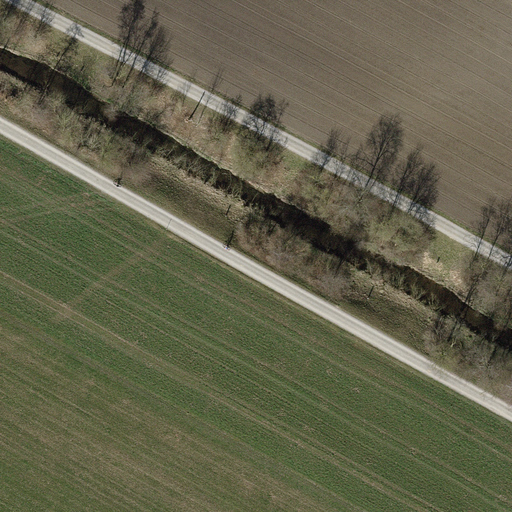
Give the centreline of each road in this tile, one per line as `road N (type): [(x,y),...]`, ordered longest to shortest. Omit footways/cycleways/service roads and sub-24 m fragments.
road 1 (track): [(0,123),(511,413)]
road 2 (track): [(511,267),(17,0)]
